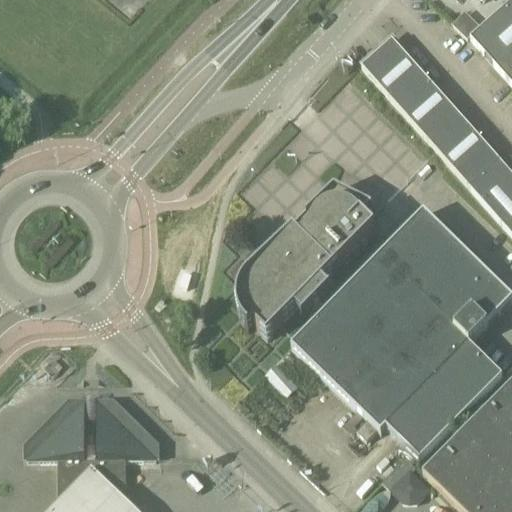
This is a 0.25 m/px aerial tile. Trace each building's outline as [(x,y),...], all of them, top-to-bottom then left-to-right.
[(503,86),(511,78),(511,5),(468,45),(503,86)] [(397,112),(428,85),(392,45),(361,72),(397,112)] [(511,78),(503,86),(511,95),(511,78)] [(428,85),(397,112),(433,152),(463,125),(428,85)] [(504,232),(511,225),(511,179),(463,125),(433,152),(504,232)] [(246,332),(248,335),(254,329),(267,341),(295,313),(303,321),(329,293),(321,286),(374,231),(361,218),(371,209),(334,192),(248,280),(245,282),(243,285),(242,288),(240,291),(239,294),(238,297),(237,300),(237,304),(237,307),(237,311),(237,314),(238,317),(239,320),(240,324),(242,327),(244,329),(246,332)] [(293,353),(378,435),(381,438),(386,433),(420,467),(502,383),(469,351),(511,307),(511,302),(425,217),(293,353)] [(511,511),(511,388),(423,479),(455,511),(511,511)] [(122,467),(156,467),(156,455),(109,409),(73,410),(27,457),(27,468),(62,468),(62,489),(70,497),(54,511),(129,511),(114,497),(122,488),(122,467)] [(402,481),(395,502),(419,509),(426,488),(402,481)]
